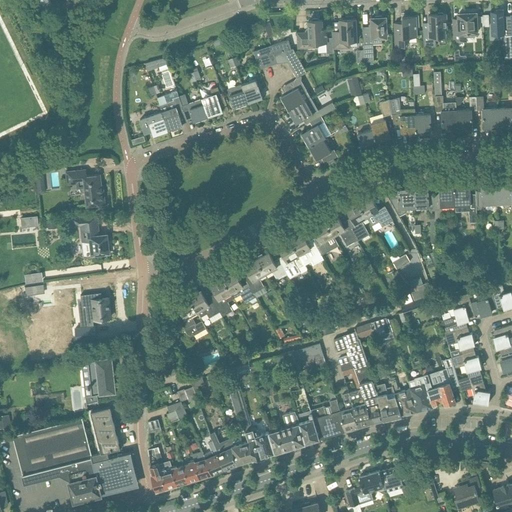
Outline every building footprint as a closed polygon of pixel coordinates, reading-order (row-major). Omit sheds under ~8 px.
[(45,18),(57,12),(50,0),(36,0),(43,13),(45,18)] [(495,10),(490,10),(491,17),(490,17),(491,35),(499,35),(499,34),(504,34),(504,35),(506,35),(507,58),(505,58),(505,59),(511,59),(511,58),(511,30),(511,15),(510,15),(510,17),(504,17),(504,16),(504,10),(495,10)] [(470,32),(477,32),(476,12),(475,12),(473,11),(469,11),(467,13),(459,13),(459,19),(453,19),(454,42),(464,41),(463,33),(468,32),(468,33),(470,33),(470,32)] [(428,15),(429,22),(422,23),(424,46),(435,46),(435,37),(445,36),(445,29),(447,28),(446,14),(444,14),(443,12),(438,13),(437,14),(428,15)] [(419,26),(418,15),(402,16),(403,22),(394,22),(395,46),(405,46),(405,37),(417,36),(416,26),(419,26)] [(332,31),(333,48),(349,47),(349,40),(357,40),(357,33),(359,33),(358,25),(356,25),(356,18),(353,18),(353,16),(345,17),(346,19),(340,19),(340,31),(332,31)] [(386,17),(382,17),(382,16),(375,16),(375,17),(371,17),(371,26),(362,27),(364,61),(374,61),(373,44),(382,43),(382,37),(387,37),(386,17)] [(305,32),(297,33),(298,48),(314,47),(318,47),(318,43),(326,42),(327,42),(327,37),(326,28),(324,28),(324,27),(323,27),(322,20),(319,20),(318,18),(313,18),(311,20),(308,20),(309,28),(309,32),(305,32)] [(274,35),(270,22),(264,24),(269,37),(274,35)] [(288,39),(271,45),(274,52),(278,51),(281,50),(283,50),(291,49),(288,39)] [(271,45),(254,51),(256,58),(262,56),(268,54),(274,52),(271,45)] [(283,50),(288,62),(291,67),(300,61),(293,49),(291,49),(283,50)] [(282,62),(288,62),(283,50),(281,50),(278,51),(282,62)] [(459,54),(459,50),(454,50),(454,61),(466,60),(466,56),(461,56),(459,54)] [(278,51),(274,52),(277,63),(282,62),(278,51)] [(274,52),(268,54),(271,65),(277,63),(274,52)] [(266,67),(271,65),(268,54),(262,56),(266,67)] [(262,56),(256,58),(260,69),(266,67),(262,56)] [(166,57),(145,63),(148,69),(168,62),(166,57)] [(294,72),(303,66),(300,61),(291,67),(294,72)] [(213,64),(208,66),(205,67),(209,79),(217,76),(213,64)] [(303,66),(294,72),(296,77),(297,77),(301,75),(306,72),(303,66)] [(197,68),(192,69),(193,72),(196,80),(201,78),(197,68)] [(435,95),(442,95),(441,72),(434,72),(435,95)] [(347,79),(352,96),(362,94),(357,76),(347,79)] [(242,84),(248,102),(262,97),(256,79),(242,84)] [(285,94),(281,96),(289,109),(300,103),(306,100),(311,97),(306,89),(301,92),(294,80),(286,85),(289,92),(285,94)] [(248,102),(242,84),(228,88),(230,95),(229,95),(234,107),(248,102)] [(324,89),(322,85),(314,89),(317,93),(324,89)] [(414,94),(424,93),(424,85),(414,85),(414,94)] [(212,95),(202,98),(208,116),(222,111),(221,106),(220,102),(223,101),(220,93),(218,86),(210,89),(212,96),(212,95)] [(179,95),(184,111),(190,109),(194,121),(208,116),(202,98),(188,103),(185,93),(179,95)] [(179,113),(184,111),(179,95),(173,98),(173,100),(160,105),(162,111),(168,129),(183,125),(179,113)] [(435,95),(434,95),(435,111),(436,111),(441,111),(441,110),(442,110),(444,110),(444,104),(443,95),(442,95),(435,95)] [(400,96),(390,99),(392,114),(401,112),(400,96)] [(300,103),(289,109),(296,123),(303,119),(307,117),(310,122),(321,115),(336,107),(334,104),(333,102),(318,110),(314,103),(311,97),(306,100),(300,103)] [(383,116),(392,114),(390,99),(379,102),(383,116)] [(442,110),(441,110),(441,111),(442,130),(457,129),(456,109),(456,103),(444,104),(444,110),(442,110)] [(511,106),(498,107),(499,127),(511,125),(511,106)] [(484,108),(483,108),(483,110),(484,127),(499,127),(498,107),(484,108)] [(401,112),(392,114),(395,129),(401,129),(401,134),(416,133),(415,114),(415,108),(400,109),(401,112)] [(470,109),(456,109),(457,129),(472,128),(471,110),(471,109),(470,109)] [(162,111),(140,118),(144,129),(145,133),(153,130),(154,134),(168,129),(162,111)] [(430,113),(415,114),(416,133),(431,132),(430,113)] [(313,127),(302,133),(310,146),(324,138),(326,137),(331,134),(330,132),(324,121),(321,115),(310,122),(313,127)] [(385,119),(371,123),(372,129),(376,141),(390,137),(385,119)] [(343,121),(336,125),(338,130),(346,125),(343,121)] [(346,125),(338,130),(341,134),(348,130),(346,125)] [(376,141),(372,129),(358,133),(361,145),(376,141)] [(144,141),(143,136),(132,139),(133,144),(144,141)] [(324,138),(310,146),(317,159),(324,155),(328,161),(338,156),(334,149),(331,151),(324,138)] [(83,187),(85,205),(104,203),(102,185),(100,185),(99,174),(85,176),(85,169),(65,171),(67,184),(76,183),(76,188),(83,187)] [(36,186),(44,185),(43,174),(35,175),(36,186)] [(511,198),(511,183),(496,184),(497,196),(497,203),(507,202),(511,202),(511,198)] [(481,189),(475,190),(476,193),(476,209),(482,208),(482,204),(497,203),(497,196),(496,184),(481,184),(481,189)] [(455,205),(456,211),(469,211),(470,222),(477,221),(476,209),(476,193),(472,193),(472,195),(470,195),(470,185),(454,186),(455,205)] [(440,206),(455,205),(454,186),(439,187),(440,206)] [(413,188),(414,207),(429,207),(428,187),(413,188)] [(398,197),(388,197),(399,216),(406,212),(405,207),(414,207),(413,188),(398,189),(398,197)] [(367,216),(372,225),(379,221),(382,226),(393,220),(385,206),(379,209),(370,195),(359,201),(367,216)] [(353,220),(349,223),(358,239),(369,233),(362,220),(367,216),(359,201),(347,208),(353,220)] [(340,232),(345,241),(347,245),(358,239),(349,223),(343,226),(337,214),(325,220),(334,235),(340,232)] [(37,216),(20,217),(21,227),(38,226),(37,216)] [(96,216),(71,218),(72,226),(80,225),(82,241),(84,255),(91,254),(100,253),(101,255),(108,254),(110,252),(110,251),(109,244),(107,245),(106,234),(98,235),(96,222),(96,216)] [(320,239),(315,241),(322,254),(332,248),(327,239),(334,235),(325,220),(313,227),(320,239)] [(302,233),(291,239),(302,260),(303,260),(305,264),(311,261),(314,265),(325,259),(322,254),(315,241),(309,245),(302,233)] [(291,239),(279,246),(284,255),(285,258),(281,261),(288,273),(290,277),(300,272),(301,271),(299,268),(304,264),(305,264),(302,260),(291,239)] [(257,258),(266,273),(272,270),(277,279),(288,273),(281,261),(275,264),(269,252),(257,258)] [(393,262),(396,269),(410,261),(406,254),(393,262)] [(252,277),(247,280),(254,292),(265,287),(259,277),(266,273),(257,258),(245,265),(252,277)] [(75,278),(104,277),(104,266),(75,267),(75,278)] [(235,271),(223,277),(234,298),(241,294),(246,302),(249,300),(256,297),(254,293),(254,292),(247,280),(241,283),(235,271)] [(48,273),(49,282),(61,280),(60,272),(48,273)] [(223,277),(211,284),(218,296),(213,299),(220,311),(231,305),(228,301),(234,298),(223,277)] [(411,289),(410,289),(414,301),(426,296),(433,293),(429,282),(423,284),(411,289)] [(511,289),(504,292),(501,282),(491,285),(497,308),(503,306),(504,308),(511,305),(511,289)] [(441,284),(431,287),(435,298),(445,295),(441,284)] [(471,302),(475,315),(480,313),(481,315),(492,312),(492,309),(497,308),(491,285),(480,289),(483,299),(471,302)] [(455,286),(443,289),(445,295),(457,292),(455,286)] [(201,290),(189,296),(198,311),(204,308),(210,317),(220,311),(213,299),(208,302),(201,290)] [(85,326),(76,327),(77,341),(96,338),(95,325),(94,325),(93,319),(110,317),(108,297),(102,298),(101,292),(84,294),(81,294),(82,306),(86,305),(88,326),(85,326)] [(456,315),(441,319),(443,326),(445,334),(468,327),(466,320),(470,319),(469,316),(475,315),(471,302),(468,292),(457,296),(460,306),(454,308),(456,315)] [(412,301),(411,302),(413,308),(430,302),(432,309),(437,307),(435,301),(436,301),(433,293),(426,296),(414,301),(412,301)] [(411,302),(412,301),(410,295),(399,299),(401,305),(411,302)] [(189,296),(177,303),(182,312),(184,315),(178,318),(187,334),(188,335),(193,332),(194,334),(195,335),(207,328),(202,320),(196,324),(191,315),(197,312),(200,317),(201,317),(198,311),(189,296)] [(386,318),(371,323),(375,333),(376,336),(393,331),(388,318),(387,319),(386,318)] [(393,331),(395,338),(401,336),(395,318),(389,320),(393,331)] [(338,321),(319,327),(322,335),(335,331),(333,327),(338,326),(338,321)] [(356,331),(358,338),(359,338),(375,333),(371,321),(354,327),(356,331)] [(499,347),(501,353),(511,349),(511,346),(509,337),(511,336),(511,324),(494,330),(495,336),(493,336),(496,348),(499,347)] [(280,338),(285,335),(280,327),(275,329),(280,338)] [(468,327),(445,334),(448,344),(459,341),(462,353),(474,350),(473,344),(475,344),(472,332),(469,333),(468,327)] [(356,331),(343,335),(347,347),(350,354),(352,361),(371,422),(384,419),(377,390),(376,390),(375,385),(372,379),(371,373),(359,338),(358,338),(356,331)] [(343,335),(333,338),(338,351),(347,347),(343,335)] [(300,347),(292,350),(296,363),(323,355),(319,341),(300,346),(300,347)] [(296,363),(292,350),(292,349),(280,352),(284,367),(296,363)] [(511,349),(501,353),(502,359),(500,359),(504,371),(506,370),(508,376),(511,374),(511,349)] [(465,364),(468,376),(469,376),(481,373),(479,367),(482,367),(478,355),(476,356),(474,350),(462,353),(452,356),(455,367),(465,364)] [(280,352),(262,358),(266,372),(284,367),(280,352)] [(203,358),(204,365),(220,361),(219,354),(203,358)] [(340,365),(352,361),(350,354),(338,358),(340,365)] [(97,394),(100,394),(116,392),(112,357),(96,359),(96,360),(88,361),(90,384),(88,384),(88,386),(91,385),(91,386),(92,394),(93,395),(85,397),(87,403),(98,400),(97,394)] [(261,368),(259,359),(249,362),(252,370),(261,368)] [(343,374),(351,372),(357,389),(350,392),(352,399),(351,399),(358,426),(371,422),(352,361),(340,365),(343,374)] [(230,368),(237,393),(241,408),(240,408),(243,415),(249,436),(255,457),(276,451),(270,430),(258,433),(256,426),(253,427),(237,374),(252,370),(249,362),(230,368)] [(448,380),(451,387),(459,384),(458,379),(454,364),(447,366),(447,367),(451,379),(448,380)] [(426,384),(433,404),(444,400),(445,403),(455,400),(451,387),(448,380),(451,379),(447,367),(427,373),(426,368),(422,369),(423,375),(426,384)] [(167,376),(176,373),(174,368),(165,371),(167,376)] [(490,391),(486,390),(481,373),(469,376),(468,376),(458,379),(461,390),(472,387),(474,395),(473,401),(488,403),(490,391)] [(417,386),(410,388),(417,411),(433,406),(433,404),(426,384),(423,375),(415,378),(417,386)] [(193,387),(204,383),(202,376),(191,380),(193,386),(193,387)] [(391,380),(392,386),(393,385),(402,415),(417,411),(410,388),(401,391),(400,386),(398,387),(396,379),(391,380)] [(385,382),(375,385),(376,390),(377,390),(384,419),(402,415),(393,385),(392,386),(386,387),(385,382)] [(193,387),(193,386),(185,389),(189,401),(197,398),(193,387)] [(351,399),(348,391),(342,393),(347,408),(340,410),(346,430),(358,426),(351,399)] [(237,393),(231,395),(237,417),(243,415),(240,408),(241,408),(237,393)] [(320,438),(346,430),(340,410),(337,397),(332,399),(335,411),(325,414),(326,412),(324,405),(311,409),(320,438)] [(169,412),(176,409),(184,406),(181,400),(167,405),(169,412)] [(121,448),(112,414),(110,406),(91,411),(101,452),(92,455),(93,461),(109,457),(107,451),(121,448)] [(176,409),(179,417),(187,415),(184,406),(176,409)] [(311,409),(300,412),(308,441),(320,438),(311,409)] [(276,451),(308,441),(300,412),(296,413),(295,410),(284,413),(287,425),(270,430),(276,451)] [(61,476),(65,478),(65,479),(66,477),(70,479),(70,480),(69,481),(74,501),(102,494),(101,490),(137,481),(134,468),(130,452),(109,457),(93,461),(92,455),(82,417),(13,434),(24,480),(58,472),(62,474),(61,476)] [(148,432),(162,429),(159,418),(148,421),(148,432)] [(216,432),(211,434),(213,440),(225,468),(230,466),(237,462),(229,434),(231,440),(221,444),(216,432)] [(235,432),(229,434),(237,462),(255,457),(249,436),(247,437),(247,439),(243,440),(242,438),(237,439),(235,432)] [(212,450),(204,454),(213,473),(225,468),(213,440),(209,442),(212,450)] [(193,453),(192,453),(194,459),(200,477),(213,473),(204,454),(202,450),(193,453)] [(190,462),(184,464),(189,480),(200,477),(194,459),(189,460),(190,462)] [(163,462),(160,463),(162,469),(167,487),(177,484),(172,468),(172,465),(170,460),(163,462)] [(157,490),(167,487),(162,469),(160,463),(158,464),(150,466),(153,474),(152,475),(157,490)] [(172,465),(172,468),(177,484),(189,480),(184,464),(178,466),(177,464),(172,465)] [(407,484),(401,464),(380,470),(384,485),(386,490),(402,486),(404,493),(413,490),(411,483),(407,484)] [(384,485),(380,470),(359,476),(362,486),(355,488),(354,487),(346,490),(350,505),(373,498),(370,489),(384,485)] [(480,500),(479,498),(487,496),(483,485),(480,485),(478,477),(464,481),(465,484),(454,487),(457,496),(456,497),(455,496),(454,496),(458,508),(459,508),(458,505),(466,503),(466,504),(480,500)] [(509,508),(507,501),(511,499),(511,483),(509,484),(508,483),(502,486),(493,489),(497,502),(496,502),(499,511),(509,508)] [(429,487),(425,488),(428,498),(432,497),(432,498),(438,496),(434,484),(428,486),(429,487)] [(320,511),(318,501),(310,504),(309,501),(294,505),(296,511),(320,511)]
